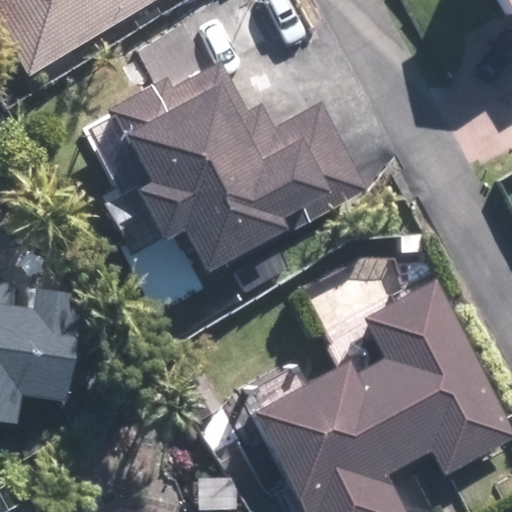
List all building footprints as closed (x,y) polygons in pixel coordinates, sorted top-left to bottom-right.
[(0,0),(0,23),(29,72),(147,0),(0,0)] [(511,0),(459,0),(484,42),(506,29),(511,38),(511,0)] [(191,18),(132,51),(149,86),(104,111),(145,185),(135,191),(165,244),(193,228),(216,270),(370,184),(321,96),(274,122),(262,99),(252,104),(228,61),(218,66),(191,18)] [(46,253),(0,251),(0,413),(20,415),(21,395),(82,400),(88,318),(69,317),(71,286),(44,284),(46,253)] [(511,435),(511,418),(441,276),(365,312),(384,350),(359,363),(357,359),(255,410),(305,511),(413,511),(419,509),(399,469),(433,452),(442,470),(511,435)]
